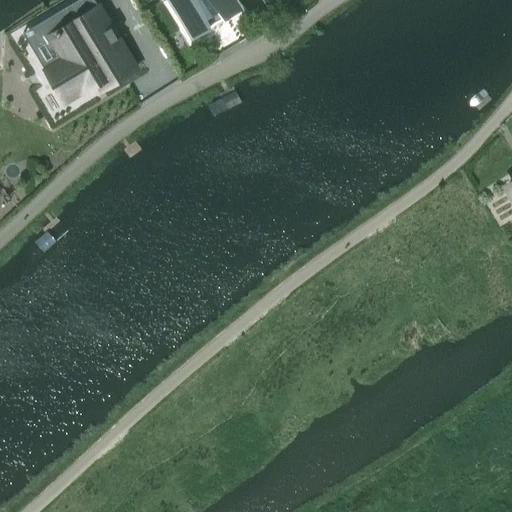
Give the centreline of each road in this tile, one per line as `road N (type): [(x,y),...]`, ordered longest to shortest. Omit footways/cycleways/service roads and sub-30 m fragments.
road 1 (unclassified): [(29,511),(267,300),(432,182),(511,100)]
road 2 (residential): [(0,240),(156,105),(335,0)]
